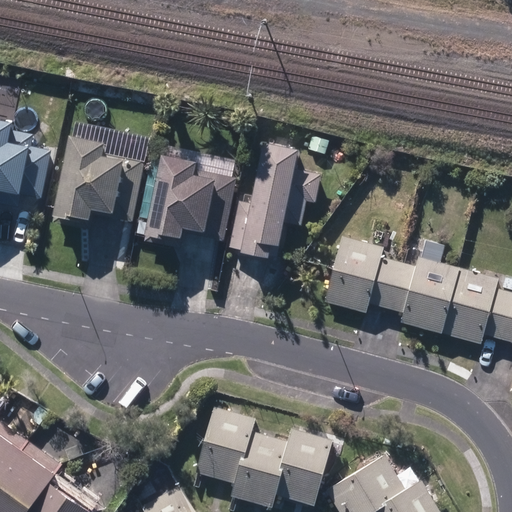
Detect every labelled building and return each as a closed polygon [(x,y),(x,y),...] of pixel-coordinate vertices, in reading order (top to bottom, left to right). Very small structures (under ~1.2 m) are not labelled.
[(51,107),(65,112),(69,98),(56,94),(51,107)] [(0,206),(19,211),(22,198),(41,203),(53,150),(10,141),(13,128),(0,125),(0,206)] [(52,225),(87,232),(91,214),(109,218),(108,221),(132,225),(145,162),(104,154),(105,148),(69,141),(52,225)] [(241,258),(267,263),(269,250),(278,252),(283,227),(301,230),(306,205),(316,206),(321,177),(295,173),(298,154),(261,148),(251,206),(238,204),(230,251),(242,253),(241,258)] [(143,244),(179,252),(183,235),(222,244),(236,181),(195,173),(196,167),(161,160),(143,244)] [(343,239),(324,306),(366,317),(369,306),(386,311),(399,265),(381,260),(384,250),(343,239)] [(465,260),(475,262),(479,250),(468,247),(465,260)] [(415,269),(399,265),(386,311),(403,316),(400,327),(441,338),(459,271),(418,259),(415,269)] [(499,282),(459,271),(441,338),(485,351),(486,344),(482,342),(484,338),(501,343),(511,305),(511,295),(497,292),(499,282)] [(511,305),(501,343),(511,345),(511,305)] [(234,483),(248,429),(252,415),(213,405),(209,421),(199,418),(194,434),(204,438),(195,472),(234,483)] [(62,463),(0,418),(0,511),(104,511),(106,509),(55,473),(62,463)] [(293,428),(290,440),(275,494),(315,505),(332,439),(293,428)] [(290,440),(248,429),(234,483),(231,496),(272,507),(275,494),(290,440)] [(385,453),(326,488),(339,511),(367,511),(407,489),(385,453)] [(167,466),(159,460),(154,469),(161,474),(167,466)] [(407,489),(367,511),(440,511),(422,480),(407,489)] [(143,505),(147,511),(195,511),(179,484),(143,505)]
